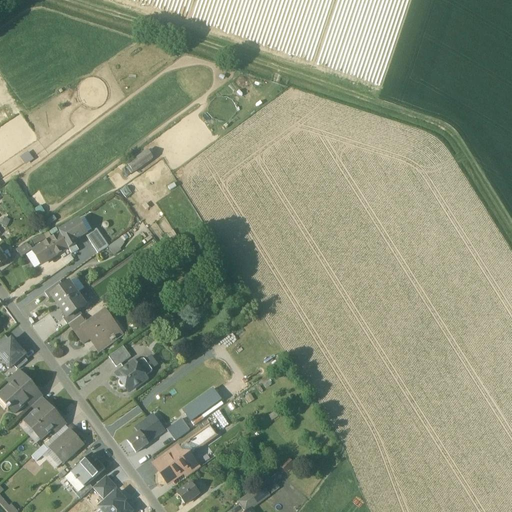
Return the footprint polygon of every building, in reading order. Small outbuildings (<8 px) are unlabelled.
[(25,164),(33,159),(28,152),(20,156),(25,164)] [(127,165),(132,172),(151,159),(146,152),(127,165)] [(85,234),(78,221),(65,229),(73,241),(85,234)] [(73,241),(65,229),(59,233),(60,234),(68,248),(71,253),(78,250),(73,241)] [(108,248),(97,230),(87,237),(98,255),(108,248)] [(68,248),(60,234),(54,238),(58,243),(63,251),(68,248)] [(54,238),(33,251),(41,264),(57,254),(52,247),(58,243),(54,238)] [(112,253),(126,246),(121,238),(108,246),(112,253)] [(58,243),(52,247),(57,254),(63,251),(58,243)] [(0,250),(0,266),(7,261),(10,259),(7,255),(4,257),(0,250)] [(78,277),(70,281),(76,292),(84,288),(78,277)] [(59,282),(44,293),(48,299),(51,297),(50,296),(63,287),(59,282)] [(63,287),(50,296),(51,297),(59,307),(77,294),(72,288),(73,286),(72,286),(70,283),(70,282),(68,282),(64,285),(64,286),(63,287)] [(77,294),(59,307),(66,317),(67,319),(78,310),(80,309),(81,309),(86,306),(86,305),(83,300),(82,300),(77,294)] [(78,310),(67,319),(66,317),(63,319),(67,326),(69,324),(80,316),(82,315),(78,310)] [(86,326),(83,328),(83,329),(91,340),(99,351),(121,335),(105,313),(86,326)] [(80,316),(69,324),(76,334),(83,329),(83,328),(86,326),(80,316)] [(91,340),(83,329),(76,334),(83,345),(91,340)] [(5,337),(0,340),(0,350),(9,342),(5,337)] [(25,355),(11,340),(9,342),(0,350),(0,358),(9,369),(13,365),(23,356),(25,355)] [(123,347),(109,357),(109,358),(115,367),(116,367),(116,368),(131,358),(123,347)] [(145,359),(151,369),(158,365),(152,355),(145,359)] [(18,371),(28,362),(23,356),(13,365),(18,371)] [(144,361),(142,361),(136,365),(138,368),(139,367),(141,367),(142,368),(143,368),(143,369),(144,369),(144,370),(144,371),(143,373),(142,374),(145,377),(151,373),(151,370),(144,361)] [(131,364),(119,373),(118,374),(117,375),(117,377),(118,377),(120,381),(119,382),(118,383),(119,385),(119,386),(120,387),(122,387),(123,387),(125,387),(127,390),(128,391),(130,391),(131,391),(144,382),(145,381),(145,379),(145,378),(145,377),(142,374),(143,373),(144,371),(144,370),(144,369),(143,369),(143,368),(142,368),(141,367),(139,367),(138,368),(136,365),(135,364),(134,363),(133,363),(131,364)] [(18,371),(7,381),(11,385),(20,377),(20,378),(22,376),(18,371)] [(22,376),(20,378),(20,377),(11,385),(2,394),(11,404),(7,408),(6,409),(8,411),(10,409),(15,414),(27,403),(36,395),(38,393),(22,376)] [(182,411),(190,422),(221,400),(213,389),(182,411)] [(38,393),(36,395),(27,403),(31,408),(32,407),(41,399),(42,398),(38,393)] [(11,404),(2,394),(0,395),(0,399),(7,408),(11,404)] [(59,422),(45,406),(46,404),(41,399),(32,407),(36,411),(25,422),(41,440),(53,430),(57,434),(66,426),(61,420),(59,422)] [(139,432),(146,441),(163,430),(158,423),(153,426),(149,420),(136,428),(139,432)] [(167,430),(175,442),(189,431),(181,420),(167,430)] [(210,426),(186,443),(186,444),(193,453),(193,452),(216,436),(210,426)] [(70,430),(49,449),(63,464),(84,446),(70,430)] [(139,432),(127,441),(136,453),(148,444),(146,441),(139,432)] [(179,449),(156,465),(167,481),(172,478),(173,479),(181,473),(194,464),(189,457),(194,453),(193,452),(193,453),(186,444),(179,449)] [(44,447),(32,457),(36,463),(48,452),(44,447)] [(92,455),(71,473),(84,488),(89,484),(105,470),(92,455)] [(288,458),(280,467),(286,474),(295,465),(288,458)] [(194,464),(181,473),(186,479),(199,470),(194,464)] [(84,488),(71,473),(65,478),(74,488),(71,490),(76,495),(84,488)] [(105,478),(93,489),(102,499),(112,490),(115,488),(105,478)] [(84,488),(76,495),(80,500),(93,489),(89,484),(84,488)] [(190,484),(177,494),(185,505),(199,494),(190,484)] [(0,503),(8,511),(18,511),(19,511),(11,504),(9,505),(0,495),(0,494),(4,490),(0,486),(0,503)] [(102,499),(106,503),(100,509),(102,511),(130,511),(125,506),(124,507),(121,504),(124,501),(116,493),(115,494),(112,490),(102,499)] [(248,494),(237,502),(241,508),(252,500),(248,494)]
